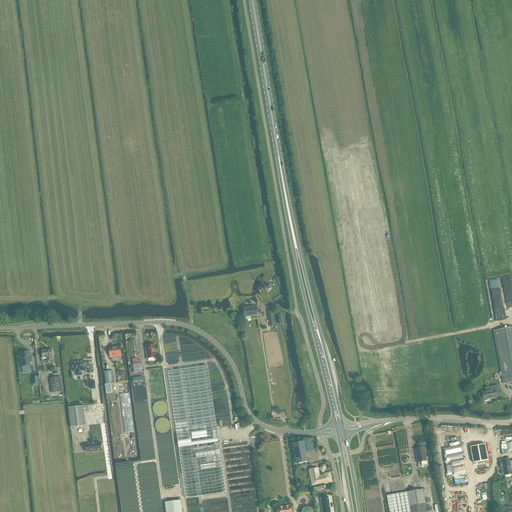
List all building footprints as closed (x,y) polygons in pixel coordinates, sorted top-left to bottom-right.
[(264,288),(268,292),(272,287),(268,283),(264,288)] [(244,308),(245,317),(258,316),(257,307),(244,308)] [(511,327),(493,331),(503,384),(511,381),(511,327)] [(148,345),(146,346),(147,359),(156,357),(155,344),(152,345),(151,344),(150,344),(149,344),(148,345)] [(109,348),(110,357),(121,356),(120,347),(109,348)] [(52,349),(41,350),(42,358),(46,357),(47,361),(53,361),(52,357),(52,349)] [(19,356),(20,363),(22,363),(23,371),(30,370),(29,362),(31,362),(31,360),(31,357),(31,354),(29,355),(28,352),(21,353),(21,355),(19,356)] [(85,361),(72,363),(73,372),(77,371),(77,376),(82,375),(81,370),(86,369),(85,361)] [(132,362),(134,373),(142,372),(141,361),(132,362)] [(208,366),(168,372),(186,499),(226,493),(208,366)] [(112,371),(104,372),(105,384),(114,383),(112,371)] [(52,393),(61,392),(60,377),(50,378),(52,393)] [(492,390),(482,392),(482,393),(481,393),(480,394),(479,395),(479,396),(480,397),(481,398),(483,398),(483,401),(497,398),(495,389),(495,387),(492,388),(492,390)] [(71,427),(86,426),(84,406),(69,408),(71,427)] [(292,444),(296,464),(308,461),(304,441),(292,444)] [(92,444),(87,444),(87,450),(91,450),(92,450),(92,451),(92,452),(92,453),(93,453),(93,452),(96,452),(96,451),(101,451),(100,443),(94,443),(93,444),(93,443),(92,443),(92,444)] [(470,447),(473,463),(488,460),(485,444),(470,447)] [(428,464),(427,461),(425,447),(415,449),(418,463),(421,462),(421,466),(428,464)] [(511,460),(501,463),(505,480),(511,478),(511,460)] [(326,488),(324,483),(331,482),(330,474),(320,476),(318,468),(309,470),(313,486),(314,485),(316,490),(326,488)] [(426,511),(423,489),(407,492),(410,511),(426,511)] [(410,511),(407,492),(386,496),(389,511),(410,511)] [(327,496),(320,497),(322,511),(330,511),(331,511),(327,496)] [(182,511),(181,500),(164,503),(165,511),(182,511)]
